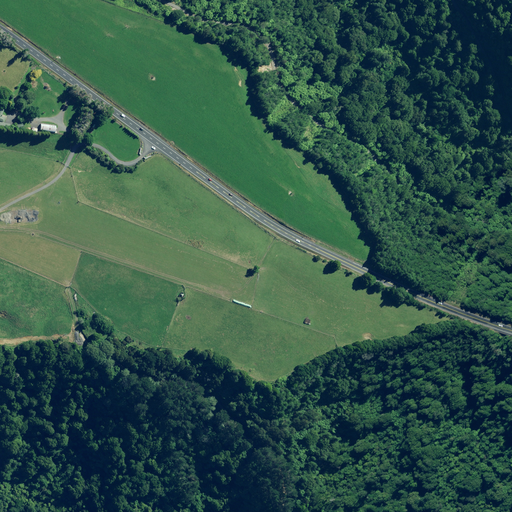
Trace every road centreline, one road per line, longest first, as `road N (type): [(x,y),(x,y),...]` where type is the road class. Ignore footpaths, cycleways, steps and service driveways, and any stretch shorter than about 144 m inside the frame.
road 1 (trunk): [(0,29),(266,223),(406,292),(511,328)]
road 2 (unclassified): [(156,0),(257,34),(294,102),(328,134),(377,157),(428,207),(511,235)]
road 3 (track): [(283,511),(290,450),(279,423),(249,427),(205,393),(121,370),(85,350),(76,304),(25,264)]
road 4 (unclassified): [(511,108),(459,0)]
